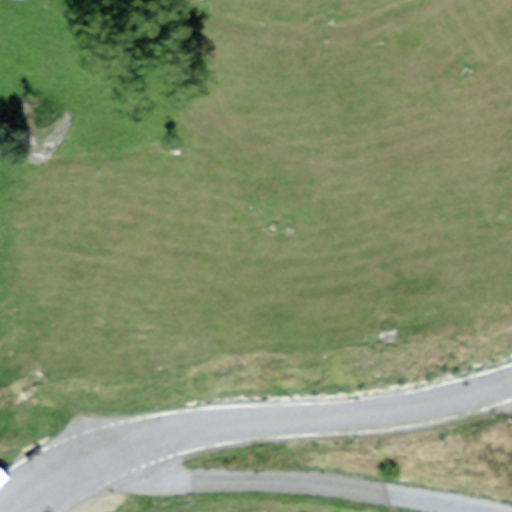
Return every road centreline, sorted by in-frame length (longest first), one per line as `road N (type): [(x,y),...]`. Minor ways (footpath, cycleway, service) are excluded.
road 1 (tertiary): [(511,387),(338,422),(213,424),(146,439),(91,461),(32,511)]
road 2 (track): [(474,511),(296,498),(91,461)]
